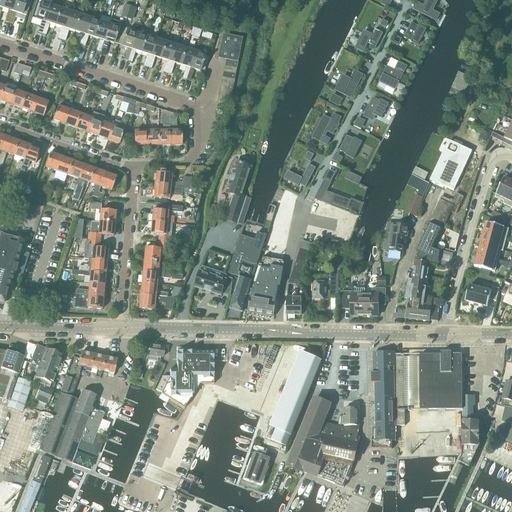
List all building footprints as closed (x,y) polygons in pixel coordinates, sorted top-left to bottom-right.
[(9,23),(16,0),(6,0),(3,9),(9,11),(6,21),(9,23)] [(23,13),(27,14),(31,0),(16,0),(9,23),(13,24),(17,13),(23,15),(23,13)] [(39,32),(43,33),(52,6),(51,6),(52,0),(40,0),(40,2),(41,3),(36,19),(42,21),(39,32)] [(389,9),(393,1),(391,0),(383,0),(381,5),(389,9)] [(433,12),(439,1),(436,0),(428,0),(424,8),(418,5),(415,11),(438,23),(442,17),(433,12)] [(124,5),(120,17),(126,19),(130,6),(124,5)] [(56,25),(61,9),(52,6),(43,33),(47,35),(50,24),(56,25)] [(130,6),(126,19),(132,21),(136,8),(130,6)] [(62,40),(71,12),(61,9),(56,25),(62,27),(58,39),(62,40)] [(75,32),(81,15),(71,12),(62,40),(66,41),(70,30),(75,32)] [(81,46),(90,18),(81,15),(75,32),(81,34),(78,45),(81,46)] [(95,38),(100,21),(90,18),(81,46),(85,47),(89,36),(95,38)] [(101,52),(110,25),(100,21),(95,38),(101,40),(97,51),(101,52)] [(411,23),(404,38),(411,41),(410,42),(418,46),(426,29),(419,25),(418,26),(411,23)] [(114,44),(120,28),(110,25),(101,52),(105,53),(108,42),(114,44)] [(372,35),(364,31),(355,49),(363,53),(368,44),(376,48),(383,33),(375,29),(372,35)] [(129,61),(138,34),(128,31),(122,47),(129,49),(125,60),(129,61)] [(238,61),(243,37),(224,33),(219,57),(238,61)] [(142,53),(147,37),(138,34),(129,61),(133,62),(136,51),(142,53)] [(392,43),(398,46),(402,39),(395,36),(392,43)] [(148,67),(157,40),(147,37),(142,53),(148,55),(144,66),(148,67)] [(162,60),(167,43),(157,40),(148,67),(152,69),(156,58),(162,60)] [(168,74),(176,46),(167,43),(162,60),(167,61),(164,72),(168,74)] [(181,66),(186,49),(176,46),(168,74),(172,75),(175,64),(181,66)] [(187,80),(196,52),(186,49),(181,66),(187,68),(183,78),(187,80)] [(200,72),(205,56),(196,52),(187,80),(190,81),(194,70),(200,72)] [(0,70),(6,72),(9,62),(2,59),(0,65),(0,70)] [(399,63),(396,68),(404,72),(407,67),(399,63)] [(21,75),(23,70),(24,66),(17,64),(15,73),(21,75)] [(236,74),(237,68),(225,66),(224,72),(236,74)] [(383,74),(379,82),(395,91),(399,83),(403,74),(394,70),(387,66),(383,74)] [(363,75),(356,71),(351,80),(344,76),(341,82),(340,82),(339,84),(340,84),(336,90),(344,94),(352,98),(363,75)] [(463,99),(472,77),(459,72),(450,93),(463,99)] [(233,86),(235,80),(223,77),(222,83),(233,86)] [(232,92),(233,86),(222,83),(221,89),(232,92)] [(11,105),(16,91),(5,87),(0,101),(11,105)] [(231,97),(232,92),(221,89),(220,95),(231,97)] [(22,109),(27,95),(16,91),(11,105),(22,109)] [(33,113),(38,99),(27,95),(22,109),(33,113)] [(230,104),(231,97),(220,95),(218,101),(230,104)] [(334,95),(331,101),(340,106),(343,100),(334,95)] [(366,112),(364,116),(373,120),(376,115),(382,117),(389,102),(381,98),(380,100),(373,96),(370,104),(369,103),(365,111),(366,112)] [(133,114),(136,102),(124,98),(123,101),(129,104),(128,113),(133,114)] [(43,117),(48,103),(38,99),(33,113),(43,117)] [(147,109),(148,106),(136,102),(133,114),(138,115),(139,107),(147,109)] [(54,120),(64,124),(70,110),(69,110),(71,106),(65,104),(63,108),(59,106),(54,120)] [(75,128),(80,114),(70,110),(64,124),(75,128)] [(170,131),(170,126),(170,117),(171,113),(164,111),(163,115),(163,126),(164,126),(164,132),(158,132),(159,145),(171,145),(170,131)] [(97,136),(102,122),(105,116),(94,112),(92,119),(86,132),(97,136)] [(170,126),(177,126),(177,119),(178,116),(171,113),(170,117),(170,126)] [(86,132),(92,119),(80,114),(75,128),(86,132)] [(341,117),(334,114),(331,120),(325,117),(317,133),(323,137),(320,142),(327,146),(330,139),(326,137),(328,132),(333,134),(341,117)] [(358,116),(354,125),(362,128),(366,120),(358,116)] [(108,140),(113,126),(102,122),(97,136),(108,140)] [(119,144),(126,126),(115,122),(113,126),(108,140),(119,144)] [(479,138),(486,143),(491,133),(483,130),(479,138)] [(511,130),(509,130),(505,139),(493,133),(492,137),(511,146),(511,130)] [(171,145),(182,145),(182,131),(170,131),(171,145)] [(135,146),(147,146),(147,132),(135,132),(135,139),(132,140),(132,145),(135,145),(135,146)] [(147,146),(159,145),(158,132),(147,132),(147,146)] [(347,136),(339,151),(346,155),(353,159),(361,142),(354,139),(353,139),(347,136)] [(14,155),(19,141),(7,137),(0,157),(0,167),(1,168),(7,153),(14,155)] [(25,159),(30,145),(19,141),(14,155),(25,159)] [(36,163),(41,150),(30,145),(25,159),(23,163),(20,171),(19,175),(23,176),(26,167),(28,168),(30,161),(36,163)] [(443,185),(444,186),(446,187),(446,188),(447,188),(454,191),(472,152),(471,151),(471,152),(464,149),(462,148),(461,148),(460,148),(459,149),(459,150),(457,153),(457,154),(456,155),(455,155),(454,155),(452,154),(448,152),(447,152),(446,152),(445,152),(444,153),(432,180),(431,180),(432,181),(442,186),(443,185)] [(57,171),(62,157),(51,153),(46,167),(57,171)] [(305,160),(310,163),(314,155),(308,153),(305,160)] [(339,164),(343,158),(336,155),(333,161),(339,164)] [(68,175),(74,161),(62,157),(57,171),(55,175),(53,182),(57,184),(61,172),(68,175)] [(79,179),(84,165),(74,161),(68,175),(79,179)] [(239,165),(235,164),(226,193),(233,195),(225,219),(237,223),(245,198),(240,196),(250,169),(241,166),(241,165),(239,164),(239,165)] [(90,183),(95,169),(84,165),(79,179),(77,183),(75,191),(72,199),(78,201),(84,183),(83,183),(83,181),(90,183)] [(306,188),(316,169),(309,165),(302,179),(295,176),(295,175),(293,174),(293,175),(288,172),(284,180),(298,187),(299,185),(306,188)] [(428,174),(415,167),(412,174),(413,175),(425,181),(426,178),(428,174)] [(157,173),(156,186),(191,189),(193,178),(184,177),(183,184),(171,182),(172,175),(174,175),(175,168),(169,168),(168,174),(157,173)] [(101,187),(106,173),(95,169),(90,183),(95,185),(93,189),(95,189),(93,196),(97,198),(99,193),(101,187)] [(331,183),(335,173),(329,170),(324,179),(331,183)] [(106,189),(112,191),(117,177),(106,173),(101,187),(106,189)] [(495,197),(504,202),(511,185),(511,181),(504,178),(495,197)] [(331,184),(324,181),(315,199),(322,202),(327,192),(331,184)] [(503,204),(511,208),(511,185),(504,202),(503,204)] [(196,189),(191,189),(156,186),(155,197),(170,199),(170,193),(182,194),(182,192),(195,194),(196,189)] [(327,192),(322,202),(331,206),(332,205),(332,204),(360,215),(364,204),(351,199),(351,201),(327,192)] [(443,197),(431,223),(442,228),(445,230),(453,213),(455,214),(457,215),(461,205),(465,197),(459,195),(455,202),(443,197)] [(37,204),(23,199),(21,204),(35,209),(37,204)] [(417,215),(421,205),(414,202),(410,212),(417,215)] [(115,224),(116,212),(101,210),(102,204),(91,203),(90,209),(101,210),(100,222),(115,224)] [(183,210),(183,207),(160,204),(159,210),(154,210),(152,222),(169,223),(170,211),(182,212),(183,210)] [(100,222),(92,221),(90,233),(89,233),(89,240),(101,241),(101,235),(114,236),(115,224),(100,222)] [(171,242),(172,236),(170,235),(171,231),(168,231),(169,223),(152,222),(151,234),(160,235),(159,241),(171,242)] [(416,260),(416,262),(430,264),(442,266),(442,264),(444,252),(439,250),(437,249),(440,241),(445,230),(442,228),(431,223),(425,234),(418,251),(416,260)] [(486,223),(483,234),(506,240),(509,229),(486,223)] [(405,237),(407,237),(409,227),(397,225),(396,230),(386,228),(383,251),(403,253),(405,237)] [(228,274),(240,278),(230,309),(242,312),(248,290),(250,285),(268,230),(261,228),(257,241),(240,236),(228,274)] [(483,234),(480,246),(500,251),(503,252),(506,240),(483,234)] [(0,302),(4,304),(11,281),(12,281),(24,242),(0,235),(0,302)] [(92,260),(107,262),(109,250),(106,249),(100,249),(100,243),(101,241),(89,240),(88,242),(85,241),(85,244),(88,244),(88,249),(87,248),(87,255),(92,255),(92,260)] [(170,250),(171,242),(159,241),(158,249),(145,247),(144,260),(159,262),(161,249),(170,250)] [(298,285),(312,244),(304,242),(289,283),(298,285)] [(480,246),(477,256),(498,262),(500,251),(480,246)] [(360,269),(364,256),(360,254),(355,268),(360,269)] [(273,317),(279,286),(280,287),(284,263),(283,262),(271,260),(272,256),(265,255),(264,259),(262,258),(262,263),(260,262),(254,282),(253,285),(250,285),(248,290),(253,291),(249,312),(273,317)] [(495,272),(498,262),(477,256),(474,267),(495,272)] [(78,271),(78,272),(87,272),(91,273),(106,274),(107,262),(92,260),(89,260),(88,266),(84,265),(84,267),(79,266),(78,271)] [(170,274),(171,270),(159,269),(159,262),(144,260),(143,272),(170,274)] [(409,280),(406,299),(410,300),(409,305),(420,306),(420,304),(424,304),(425,300),(427,283),(430,264),(416,262),(413,281),(409,280)] [(105,286),(106,274),(91,273),(87,272),(78,272),(78,276),(90,277),(89,284),(105,286)] [(170,279),(170,274),(143,272),(141,284),(157,286),(158,278),(170,279)] [(200,272),(195,287),(220,295),(221,293),(230,294),(232,280),(226,277),(225,281),(200,272)] [(338,295),(338,274),(328,274),(328,276),(320,276),(320,283),(314,283),(313,299),(327,300),(327,295),(338,295)] [(386,286),(386,277),(377,277),(377,286),(386,286)] [(104,297),(105,286),(89,284),(89,291),(77,290),(77,295),(104,297)] [(168,297),(168,293),(156,292),(157,286),(141,284),(140,295),(168,297)] [(496,302),(499,289),(492,287),(491,292),(469,286),(465,302),(487,308),(489,300),(496,302)] [(365,294),(365,288),(355,288),(355,292),(341,292),(341,306),(351,306),(351,315),(365,315),(365,294)] [(386,305),(386,289),(373,288),(373,295),(365,294),(365,315),(379,315),(379,305),(386,305)] [(57,306),(61,294),(55,292),(51,304),(57,306)] [(103,309),(104,297),(77,295),(76,299),(83,300),(82,307),(103,309)] [(173,304),(174,298),(168,297),(140,295),(139,308),(155,310),(155,302),(166,303),(165,309),(172,309),(172,304),(173,304)] [(301,315),(302,297),(287,297),(287,315),(301,315)] [(433,299),(432,309),(439,310),(440,310),(441,300),(433,299)] [(409,305),(408,317),(429,320),(432,301),(425,300),(424,304),(420,304),(420,306),(409,305)] [(161,356),(163,356),(164,347),(160,347),(160,346),(148,344),(146,360),(157,361),(155,365),(157,366),(151,380),(157,383),(165,366),(159,363),(161,356)] [(41,385),(49,389),(52,382),(63,354),(47,348),(46,349),(38,346),(31,365),(39,368),(35,377),(42,379),(40,385),(41,385)] [(6,352),(0,351),(0,397),(9,401),(16,378),(24,357),(7,351),(6,352)] [(212,385),(213,352),(177,351),(176,370),(169,370),(169,377),(162,377),(155,390),(160,394),(160,395),(182,410),(198,385),(212,385)] [(102,371),(109,372),(108,376),(113,377),(114,373),(114,374),(118,360),(82,352),(81,355),(75,354),(65,377),(66,377),(61,391),(72,395),(80,375),(79,374),(82,366),(86,367),(85,371),(90,372),(91,368),(97,370),(96,374),(102,375),(102,371)] [(301,353),(266,439),(285,446),(320,361),(301,353)] [(374,374),(395,374),(394,353),(373,353),(374,374)] [(405,426),(404,355),(396,355),(396,426),(405,426)] [(421,410),(463,410),(463,355),(421,355),(421,410)] [(395,374),(374,374),(371,374),(371,383),(374,383),(375,425),(376,425),(376,428),(372,429),(372,448),(391,449),(392,441),(394,441),(395,442),(396,442),(395,374)] [(9,401),(7,407),(22,412),(32,383),(16,378),(9,401)] [(507,422),(511,423),(511,422),(511,383),(507,382),(501,405),(506,407),(503,421),(507,422)] [(48,405),(53,390),(49,389),(41,385),(36,400),(48,405)] [(79,401),(60,394),(39,450),(72,463),(81,440),(92,444),(96,434),(105,437),(110,423),(101,420),(104,413),(93,409),(97,396),(83,391),(79,401)] [(463,397),(463,410),(463,417),(473,417),(473,406),(475,406),(475,397),(463,397)] [(357,437),(358,431),(349,429),(322,423),(330,406),(314,400),(288,466),(343,488),(352,467),(353,462),(354,462),(359,437),(357,437)] [(350,426),(349,429),(358,431),(360,426),(358,426),(357,409),(344,410),(344,426),(350,426)] [(480,448),(480,422),(462,422),(462,448),(480,448)] [(502,436),(507,436),(511,423),(507,422),(502,436)] [(260,486),(262,481),(270,459),(255,454),(245,480),(260,486)] [(41,485),(50,461),(42,459),(33,482),(41,485)] [(19,511),(29,511),(40,486),(32,483),(19,511)]
